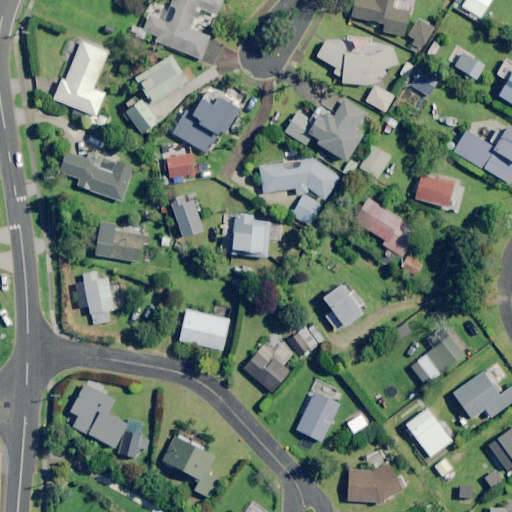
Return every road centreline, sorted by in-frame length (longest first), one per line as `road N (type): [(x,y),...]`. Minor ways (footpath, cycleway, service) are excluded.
road 1 (residential): [(28,348),(184,376),(211,390),(290,476)]
road 2 (secondary): [(28,348),(0,97)]
road 3 (residential): [(303,0),(293,39),(270,66),(253,63),(251,41),(280,9)]
